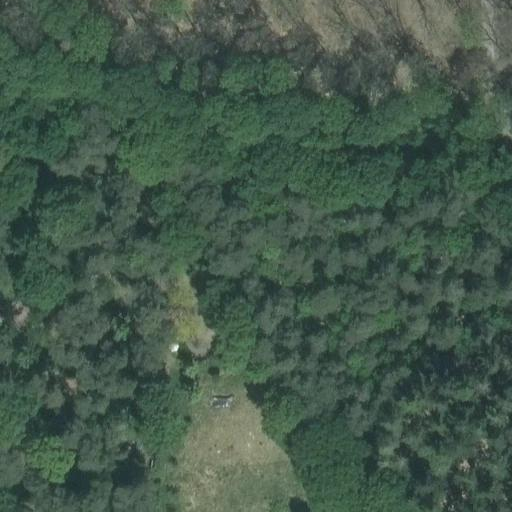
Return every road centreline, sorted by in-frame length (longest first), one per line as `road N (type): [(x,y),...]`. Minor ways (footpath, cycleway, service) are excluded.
road 1 (track): [(80,74),(492,118)]
road 2 (track): [(80,74),(134,129),(200,234),(235,314)]
